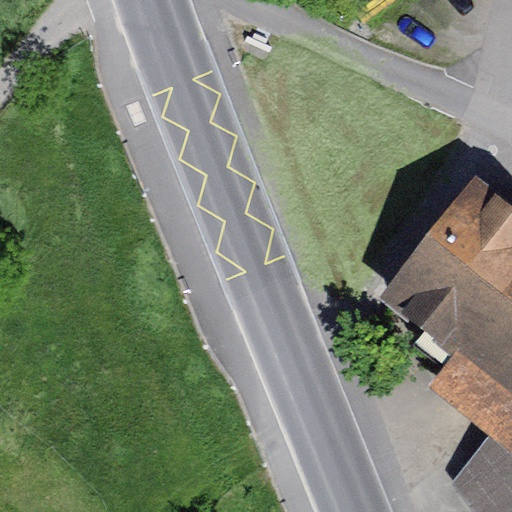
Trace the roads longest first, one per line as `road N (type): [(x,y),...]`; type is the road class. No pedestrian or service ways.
road 1 (tertiary): [(354,511),(151,0)]
road 2 (track): [(82,0),(0,89)]
